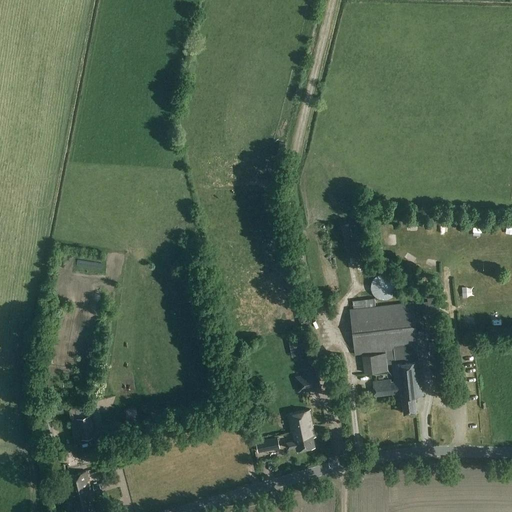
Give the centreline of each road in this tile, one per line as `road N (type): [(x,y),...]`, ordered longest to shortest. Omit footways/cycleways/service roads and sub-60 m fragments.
road 1 (track): [(331,0),(288,202),(342,464),(344,511)]
road 2 (tertiary): [(180,511),(380,457),(511,453)]
road 3 (track): [(457,451),(462,386),(445,264)]
